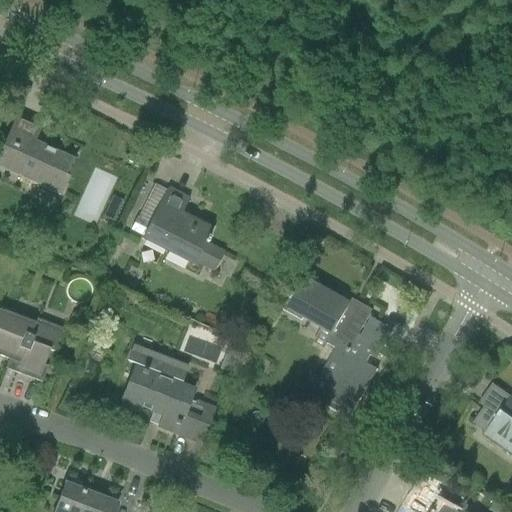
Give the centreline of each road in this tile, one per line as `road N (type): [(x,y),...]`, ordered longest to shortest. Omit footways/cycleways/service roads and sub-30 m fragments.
road 1 (secondary): [(497,267),(221,112),(0,10)]
road 2 (secondary): [(0,35),(209,131),(485,287)]
road 3 (residential): [(262,511),(0,401)]
road 4 (residential): [(368,511),(485,287)]
